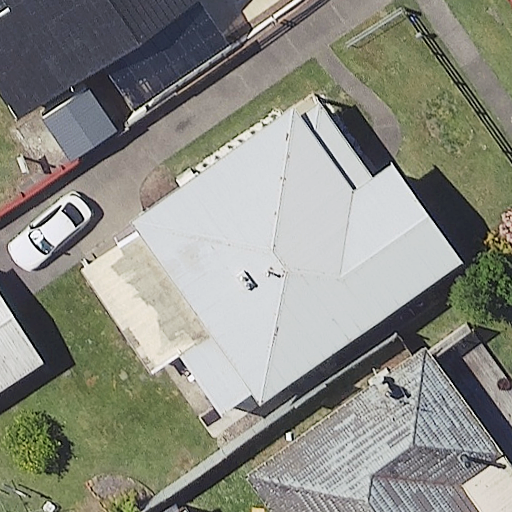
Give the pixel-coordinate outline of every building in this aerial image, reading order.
[(0,0),(0,95),(7,106),(90,46),(154,0),(0,0)] [(154,0),(90,46),(126,96),(216,31),(193,0),(154,0)] [(109,119),(78,76),(34,107),(65,151),(109,119)] [(284,84),(116,198),(243,383),(448,244),(379,144),(342,169),(284,84)] [(0,369),(34,350),(0,292),(0,369)] [(491,442),(417,331),(234,452),(274,511),(481,511),(452,468),(491,442)] [(188,511),(177,494),(149,511),(188,511)]
